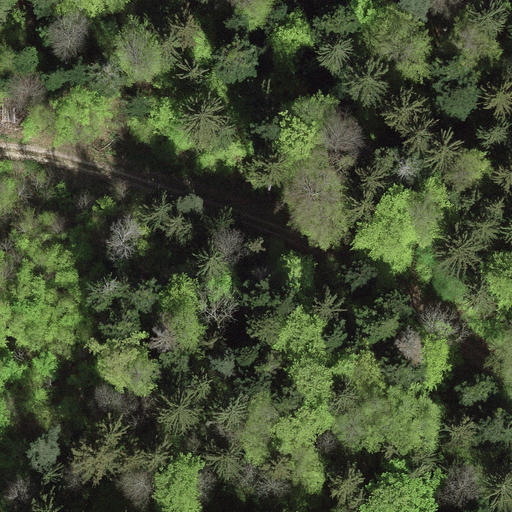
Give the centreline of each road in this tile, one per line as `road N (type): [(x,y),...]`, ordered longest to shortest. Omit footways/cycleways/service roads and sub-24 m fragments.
road 1 (track): [(0,149),(83,166),(304,241),(404,296),(511,381)]
road 2 (track): [(0,238),(126,180)]
